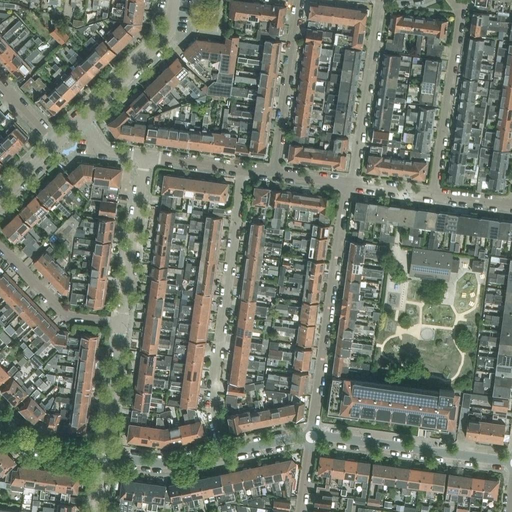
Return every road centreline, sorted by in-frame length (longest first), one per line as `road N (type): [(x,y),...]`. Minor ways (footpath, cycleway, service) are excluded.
road 1 (residential): [(222,453),(211,403),(243,169)]
road 2 (residential): [(311,434),(345,183)]
road 3 (tertiary): [(511,462),(311,434)]
road 4 (residential): [(433,195),(460,13),(449,0)]
road 5 (residential): [(351,184),(378,0)]
road 6 (residential): [(274,173),(298,0)]
road 7 (residential): [(122,323),(145,156)]
road 8 (residential): [(82,117),(169,33),(173,0)]
road 9 (residential): [(122,323),(67,316),(0,246)]
road 10 (residential): [(103,456),(122,323)]
road 11 (tertiary): [(222,453),(175,463),(103,456)]
